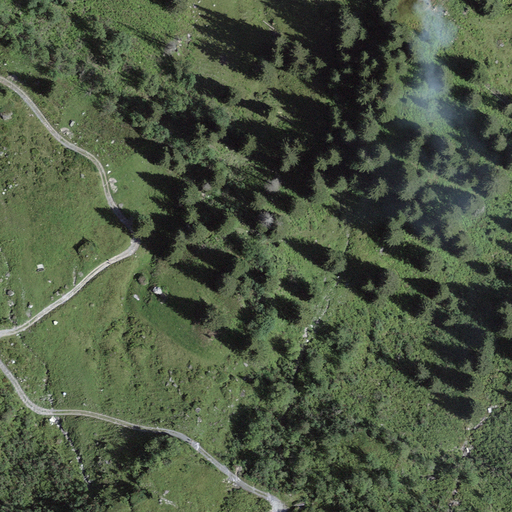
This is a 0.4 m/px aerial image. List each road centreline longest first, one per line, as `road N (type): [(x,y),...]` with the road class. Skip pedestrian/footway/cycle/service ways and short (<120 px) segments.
road 1 (track): [(0,334),(26,325),(131,250),(136,238),(90,156),(58,137),(0,79)]
road 2 (track): [(276,511),(272,499),(176,434),(39,410),(0,365)]
